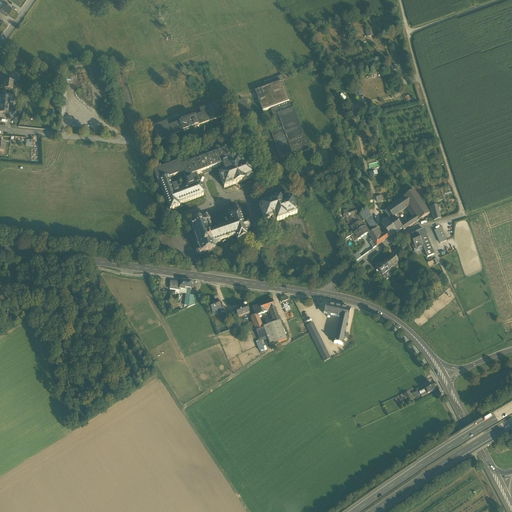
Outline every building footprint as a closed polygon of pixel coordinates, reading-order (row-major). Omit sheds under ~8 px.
[(0,9),(6,14),(11,7),(3,2),(0,5),(0,9)] [(264,82),(266,88),(281,82),(285,81),(283,76),(264,82)] [(5,89),(12,90),(13,82),(6,81),(5,89)] [(289,102),(281,82),(266,88),(255,92),(262,112),(270,109),(288,102),(289,102)] [(353,88),(355,95),(362,93),(360,86),(353,88)] [(2,97),(1,105),(0,105),(0,113),(8,114),(9,106),(9,98),(3,97),(2,97)] [(239,123),(244,121),(251,119),(250,116),(244,100),(232,104),(218,109),(220,112),(233,107),(239,123)] [(288,102),(270,109),(277,130),(270,133),(272,138),(280,159),(285,157),(288,165),(301,161),(298,155),(310,151),(294,108),(291,109),(288,102)] [(222,119),(220,112),(218,109),(217,105),(199,111),(201,116),(193,119),(179,124),(167,128),(166,124),(153,128),(158,142),(166,139),(165,139),(182,133),(182,134),(189,132),(193,142),(192,143),(193,147),(194,146),(199,158),(154,175),(158,185),(159,184),(170,212),(182,208),(181,205),(203,196),(195,176),(223,166),(225,172),(219,174),(224,188),(234,185),(245,181),(244,181),(254,177),(249,164),(247,164),(243,166),(240,159),(233,162),(232,158),(231,156),(232,155),(229,147),(229,146),(226,137),(211,142),(215,152),(202,157),(197,145),(198,145),(197,141),(196,141),(192,131),(199,128),(198,127),(215,120),(215,121),(222,119)] [(247,152),(232,158),(233,162),(240,159),(245,157),(247,164),(249,164),(250,163),(248,156),(247,152)] [(406,210),(410,207),(420,200),(414,191),(387,209),(393,217),(394,217),(406,210)] [(275,218),(276,222),(287,218),(286,217),(296,214),(291,199),(291,200),(289,196),(280,199),(280,198),(277,199),(277,198),(272,200),(259,205),(264,221),(275,218)] [(410,207),(416,216),(419,221),(429,214),(420,200),(410,207)] [(430,208),(434,221),(441,219),(437,205),(430,208)] [(210,231),(209,227),(206,228),(212,244),(222,241),(222,243),(226,242),(225,240),(236,236),(237,241),(248,237),(245,230),(250,229),(248,223),(244,225),(239,212),(237,207),(227,210),(229,215),(229,216),(231,224),(221,227),(221,226),(217,227),(217,229),(210,231)] [(406,210),(412,219),(416,216),(410,207),(406,210)] [(342,212),(345,225),(349,223),(347,217),(357,214),(355,208),(342,212)] [(390,220),(388,221),(396,232),(397,233),(402,229),(400,226),(394,217),(393,217),(387,209),(385,213),(390,220)] [(364,222),(366,220),(370,217),(371,217),(367,210),(359,215),(364,222)] [(408,228),(419,221),(416,216),(412,219),(405,223),(408,228)] [(213,248),(212,244),(206,228),(205,225),(202,225),(201,221),(201,220),(201,219),(200,220),(198,219),(198,218),(198,219),(195,220),(194,219),(194,220),(193,222),(192,222),(192,223),(193,223),(195,228),(193,229),(192,228),(192,229),(193,229),(195,234),(194,234),(196,239),(197,239),(198,243),(197,244),(198,244),(200,248),(199,248),(197,249),(196,251),(196,253),(198,254),(200,253),(201,253),(202,253),(202,254),(203,254),(203,253),(212,250),(213,251),(213,250),(213,249),(214,249),(214,248),(213,248)] [(390,237),(396,232),(388,221),(387,220),(381,224),(387,232),(390,237)] [(354,234),(364,227),(361,222),(358,223),(350,227),(354,234)] [(365,227),(364,227),(354,234),(358,240),(369,233),(365,227)] [(376,246),(381,243),(378,237),(381,235),(377,228),(369,234),(368,234),(373,241),(376,246)] [(435,231),(440,244),(446,241),(441,228),(435,231)] [(424,250),(427,258),(434,255),(423,229),(417,232),(423,247),(424,250)] [(387,232),(381,235),(378,237),(381,243),(390,237),(387,232)] [(412,246),(414,251),(423,247),(417,232),(416,232),(410,235),(414,245),(412,246)] [(358,253),(353,256),(356,261),(361,257),(358,253)] [(392,255),(384,261),(390,269),(394,267),(395,269),(400,265),(397,261),(399,259),(396,256),(394,258),(392,255)] [(389,271),(390,269),(384,261),(380,264),(376,267),(378,270),(376,272),(378,274),(380,273),(382,276),(386,273),(387,274),(389,272),(389,271)] [(360,267),(365,272),(370,268),(366,262),(360,267)] [(181,280),(180,283),(180,287),(181,287),(181,289),(185,290),(185,288),(187,288),(191,289),(192,282),(181,280)] [(180,290),(181,289),(181,287),(180,287),(180,283),(171,281),(170,289),(176,290),(180,290)] [(185,300),(193,301),(194,296),(190,295),(191,289),(187,288),(186,294),(185,300)] [(193,301),(185,300),(184,305),(188,306),(188,308),(195,304),(197,296),(194,296),(193,301)] [(252,307),(255,316),(258,315),(268,312),(267,310),(269,310),(275,307),(272,300),(264,302),(252,307)] [(212,312),(216,310),(216,311),(219,310),(221,309),(218,301),(214,303),(213,302),(209,303),(211,308),(210,308),(212,312)] [(334,343),(342,345),(350,310),(326,304),(323,314),(328,315),(327,318),(329,318),(330,315),(339,318),(338,325),(334,343)] [(235,311),(238,318),(249,314),(246,306),(235,311)] [(252,322),(255,329),(262,326),(257,316),(258,315),(255,316),(250,317),(252,322)] [(286,340),(279,320),(274,322),(274,323),(263,327),(266,334),(267,338),(270,346),(286,340)] [(312,323),(306,326),(311,336),(317,333),(312,323)] [(263,326),(262,326),(255,329),(258,337),(266,334),(263,327),(263,326)] [(313,340),(324,362),(330,359),(317,333),(311,336),(313,340)] [(264,349),(261,341),(256,343),(259,352),(264,349)] [(424,388),(418,391),(420,395),(426,392),(427,394),(435,390),(432,384),(428,386),(428,385),(426,386),(426,387),(424,388)] [(410,397),(408,392),(400,396),(402,401),(410,397)]
